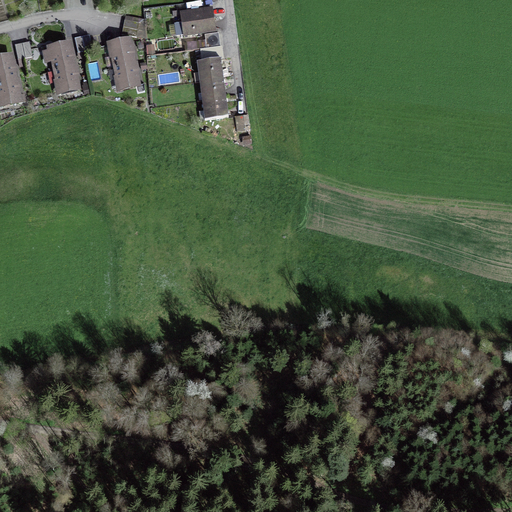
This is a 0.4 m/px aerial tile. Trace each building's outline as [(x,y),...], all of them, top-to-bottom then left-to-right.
[(184,33),(217,28),(214,6),(181,10),(184,33)] [(140,22),(124,19),(123,28),(139,31),(140,22)] [(137,38),(139,31),(123,28),(122,35),(137,38)] [(218,33),(206,36),(209,50),(221,47),(218,33)] [(91,35),(82,37),(86,51),(94,50),(91,35)] [(78,53),(86,51),(82,37),(75,38),(78,53)] [(111,45),(116,67),(133,63),(129,41),(111,45)] [(30,42),(23,44),(26,59),(33,57),(30,42)] [(18,61),(26,59),(23,44),(14,46),(18,61)] [(70,45),(52,48),(56,71),(74,68),(70,45)] [(12,57),(0,59),(0,82),(16,80),(12,57)] [(201,82),(222,79),(220,61),(199,64),(201,82)] [(138,86),(133,63),(116,67),(120,89),(138,86)] [(79,90),(74,68),(56,71),(60,93),(79,90)] [(222,79),(201,82),(203,101),(225,98),(222,79)] [(16,80),(0,82),(0,93),(0,96),(0,108),(25,103),(23,95),(19,96),(16,80)] [(225,98),(203,101),(206,123),(227,121),(225,98)] [(244,116),(235,117),(237,133),(246,131),(244,116)]
